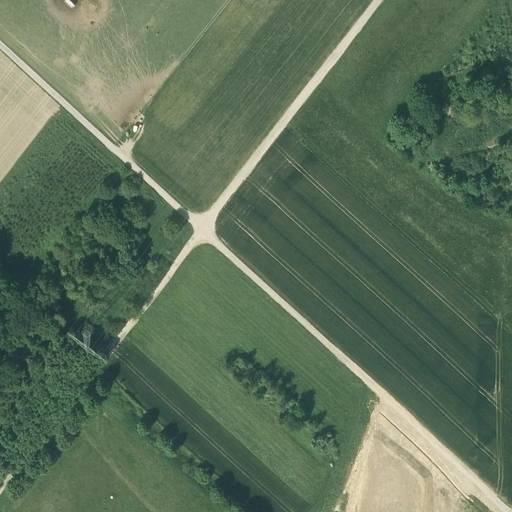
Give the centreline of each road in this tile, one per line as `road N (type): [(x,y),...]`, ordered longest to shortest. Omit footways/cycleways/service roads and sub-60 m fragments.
road 1 (track): [(0,45),(511,511)]
road 2 (track): [(0,490),(379,0)]
